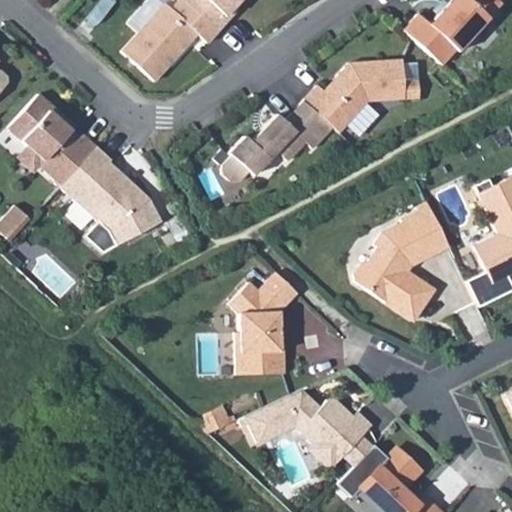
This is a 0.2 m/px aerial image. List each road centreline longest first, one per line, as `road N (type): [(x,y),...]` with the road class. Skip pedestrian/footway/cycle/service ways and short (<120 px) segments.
road 1 (residential): [(348,0),(164,123),(149,124),(132,121),(0,0)]
road 2 (residential): [(511,346),(420,394),(511,492)]
